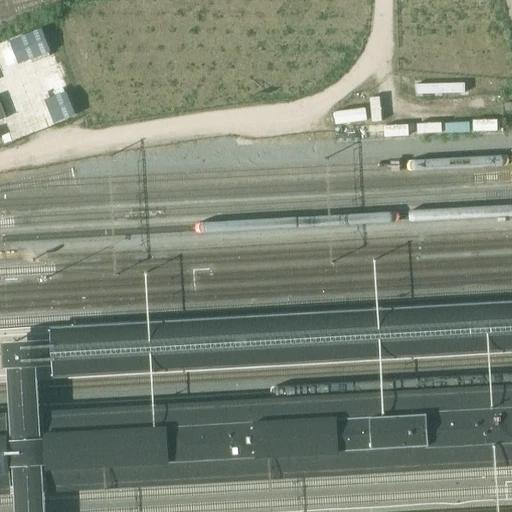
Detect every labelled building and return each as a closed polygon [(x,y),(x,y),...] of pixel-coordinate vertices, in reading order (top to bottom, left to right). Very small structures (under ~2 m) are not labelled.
[(7,368),(15,511),(44,511),(36,366),(53,366),(50,338),(1,341),(3,368),(7,368)] [(148,348),(149,353),(162,352),(161,347),(161,343),(157,343),(157,340),(148,341),(148,348)] [(136,345),(126,346),(127,350),(127,354),(137,354),(137,349),(136,345)] [(315,421),(313,422),(314,426),(315,448),(315,452),(429,446),(435,449),(440,448),(444,446),(482,443),(484,446),(489,446),(491,443),(500,443),(502,442),(511,441),(511,409),(500,411),(498,410),(489,411),(487,408),(482,408),(481,411),(442,414),(438,411),(433,411),(427,415),(335,420),(317,421),(315,421)] [(265,430),(258,431),(258,425),(184,430),(180,425),(172,425),(167,431),(169,462),(175,466),(181,466),(186,461),(260,456),(259,449),(266,449),(265,439),(265,430)]
